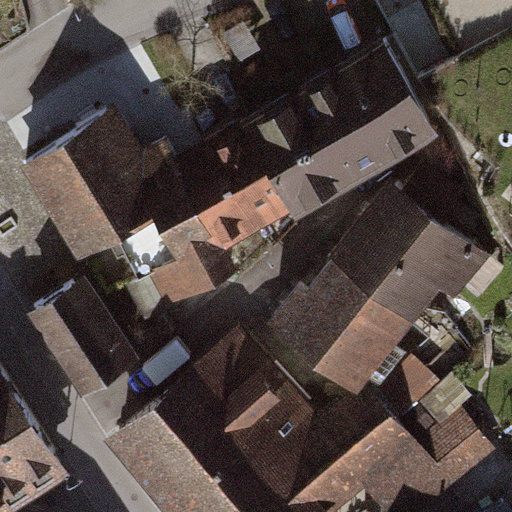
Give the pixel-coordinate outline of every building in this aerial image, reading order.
[(298,213),(444,130),(386,28),(240,111),(294,205),(298,213)] [(241,257),(230,239),(178,145),(168,127),(146,139),(122,98),(22,153),(76,250),(158,204),(182,247),(149,266),(167,298),(241,257)] [(230,239),(294,205),(240,111),(178,145),(230,239)] [(385,375),(410,342),(403,334),(444,275),(458,286),(489,250),(394,173),(364,208),(310,270),(272,314),(358,381),(367,374),(373,367),(385,375)] [(511,208),(497,228),(511,239),(511,208)] [(91,270),(32,305),(85,393),(144,358),(91,270)] [(464,407),(425,437),(367,374),(358,381),(323,408),(248,317),(117,425),(188,511),(321,511),(369,471),(402,511),(426,511),(500,449),(464,407)] [(0,505),(63,468),(0,366),(0,505)]
